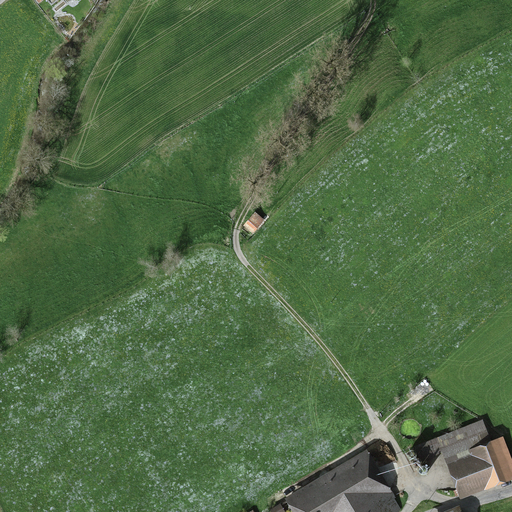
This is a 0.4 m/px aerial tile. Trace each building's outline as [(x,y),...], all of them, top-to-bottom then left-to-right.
[(263,220),(255,214),(246,226),(253,232),(263,220)] [(446,463),(448,462),(460,492),(486,482),(488,488),(511,478),(511,458),(505,440),(482,449),(478,438),(442,452),(446,463)] [(409,458),(410,459),(412,459),(413,458),(414,457),(415,456),(416,455),(415,453),(415,452),(414,451),(413,450),(411,450),(410,450),(409,451),(408,452),(407,453),(407,455),(407,456),(408,457),(409,458)] [(399,511),(392,499),(394,498),(367,452),(322,478),(326,483),(294,502),(299,511),(399,511)] [(414,466),(416,467),(417,467),(418,466),(420,466),(420,464),(421,463),(421,462),(420,460),(419,459),(418,459),(416,458),(415,459),(414,459),(413,460),(412,462),(412,463),(412,464),(413,465),(414,466)] [(421,475),(422,475),(424,475),(425,475),(426,474),(427,473),(427,471),(427,470),(427,469),(426,468),(424,467),(423,467),(422,467),(420,468),(419,469),(419,470),(419,471),(419,473),(420,474),(421,475)]
